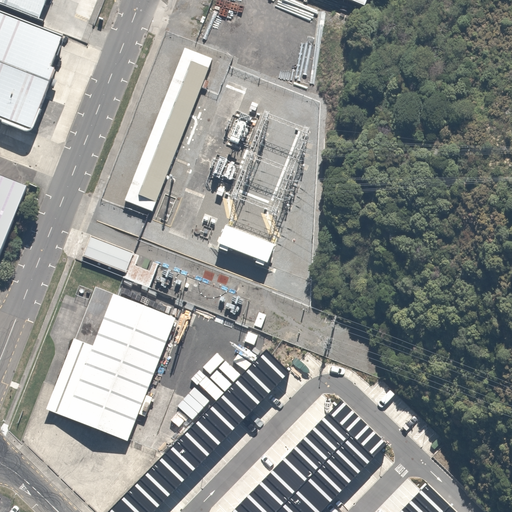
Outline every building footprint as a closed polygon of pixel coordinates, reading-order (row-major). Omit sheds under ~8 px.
[(0,0),(0,5),(40,21),(47,0),(0,0)] [(321,0),(354,14),(360,0),(321,0)] [(26,22),(0,11),(0,127),(19,135),(59,35),(26,22)] [(215,62),(182,49),(122,197),(155,210),(215,62)] [(0,225),(12,197),(0,192),(0,225)] [(91,237),(83,259),(125,274),(123,279),(148,288),(154,273),(134,266),(138,254),(91,237)] [(162,330),(90,301),(40,423),(112,452),(162,330)] [(275,402),(258,385),(223,421),(240,438),(275,402)] [(407,511),(357,460),(372,446),(360,434),(346,448),(309,410),(212,507),(216,511),(407,511)]
